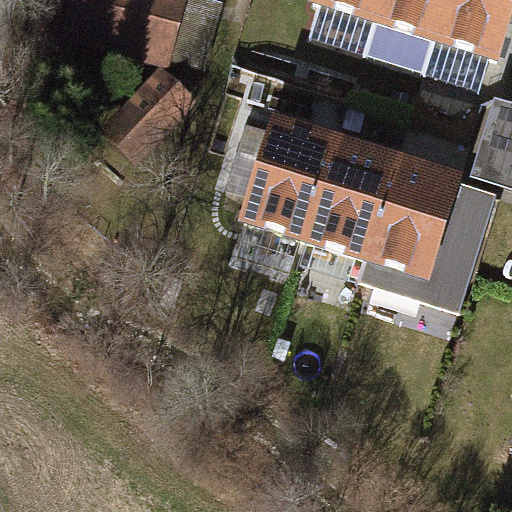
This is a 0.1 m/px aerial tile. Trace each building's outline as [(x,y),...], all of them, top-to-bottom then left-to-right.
[(198,0),(77,0),(64,51),(176,81),(178,74),(208,82),(227,12),(197,4),(198,0)] [(511,50),(511,0),(303,0),(302,3),(506,68),(511,50)] [(135,177),(197,119),(161,82),(99,140),(135,177)] [(511,113),(498,110),(474,190),(511,201),(511,113)] [(461,192),(272,131),(241,225),(292,241),(354,262),(430,286),(461,192)]
